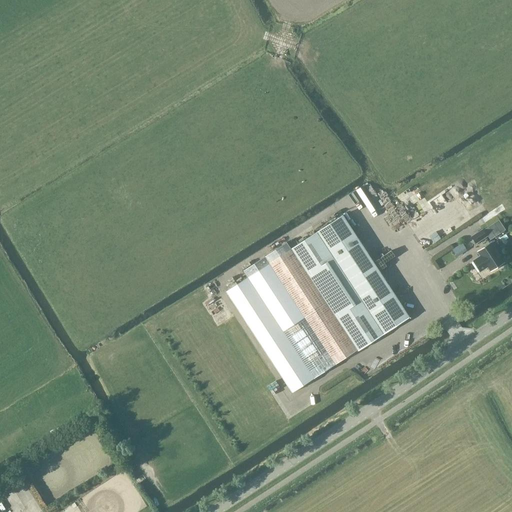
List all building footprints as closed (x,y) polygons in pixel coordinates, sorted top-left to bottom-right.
[(405,199),(393,206),(397,212),(408,205),(405,199)] [(409,317),(342,215),(290,249),(286,242),(243,270),(247,277),(225,291),(292,392),(357,350),(358,351),(409,317)] [(482,230),(471,237),(476,243),(486,237),(482,230)] [(463,243),(453,247),(455,253),(466,249),(463,243)] [(479,257),(473,261),(480,272),(487,267),(490,271),(503,262),(491,243),(477,252),(479,254),(477,255),(479,257)]
